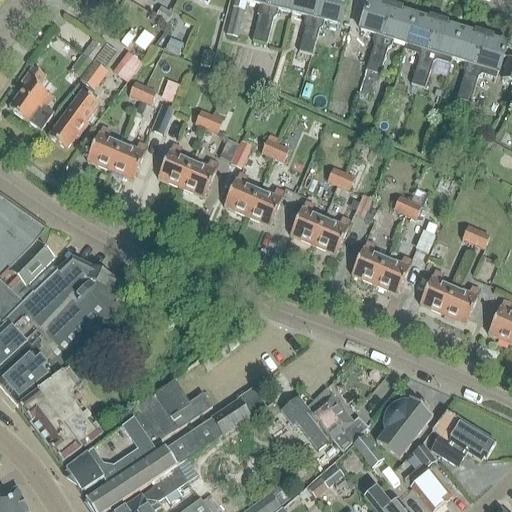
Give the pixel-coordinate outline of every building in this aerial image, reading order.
[(154,2),(151,0),(129,0),(129,2),(148,12),(154,2)] [(245,0),(244,2),(246,3),(259,6),(256,17),(258,17),(265,18),(268,8),(270,0),(245,0)] [(270,0),(268,8),(265,18),(272,20),(275,17),(277,11),(291,14),(294,0),(270,0)] [(294,0),(291,14),(305,18),(303,24),(305,28),(311,29),(314,20),(318,0),(294,0)] [(318,0),(314,20),(311,29),(318,31),(322,29),(324,22),(337,26),(343,0),(318,0)] [(368,3),(359,32),(373,36),(371,42),(373,47),(379,49),(383,39),(393,7),(383,4),(382,8),(368,3)] [(383,39),(379,49),(387,51),(390,48),(392,42),(404,46),(405,46),(414,18),(401,14),(402,10),(393,7),(383,39)] [(172,16),(160,8),(155,17),(166,25),(172,16)] [(232,9),(225,37),(236,40),(243,12),(232,9)] [(258,17),(255,30),(269,34),(272,20),(265,18),(258,17)] [(404,46),(403,52),(417,56),(418,61),(425,63),(428,53),(438,21),(429,18),(427,22),(414,18),(405,46),(404,46)] [(428,53),(425,63),(432,65),(435,62),(448,66),(450,66),(451,60),(450,60),(459,32),(446,28),(447,24),(438,21),(428,53)] [(305,28),(301,41),(315,45),(318,31),(311,29),(305,28)] [(255,30),(252,42),(266,46),(269,34),(255,30)] [(459,32),(450,60),(451,60),(464,64),(462,70),(463,75),(470,77),(473,67),(483,35),(474,32),(472,36),(459,32)] [(473,67),(470,77),(477,79),(481,76),(495,80),(496,74),(505,46),(491,42),(492,38),(483,35),(473,67)] [(301,41),(298,54),(312,57),(315,45),(301,41)] [(69,72),(81,81),(92,65),(103,51),(92,42),(69,72)] [(182,47),(168,42),(164,53),(178,59),(182,47)] [(373,47),(369,59),(383,64),(387,51),(379,49),(373,47)] [(199,66),(209,69),(213,55),(203,53),(199,66)] [(126,85),(133,76),(141,66),(127,55),(120,65),(122,67),(128,72),(121,80),(126,85)] [(511,82),(511,57),(507,56),(499,77),(511,82)] [(369,59),(365,72),(376,75),(379,76),(383,64),(369,59)] [(418,61),(414,74),(428,78),(432,65),(425,63),(418,61)] [(92,65),(81,81),(79,82),(93,93),(107,75),(92,65)] [(40,133),(53,115),(45,109),(51,99),(37,88),(44,78),(32,69),(21,85),(25,87),(8,110),(27,124),(27,123),(40,133)] [(358,96),(357,96),(366,99),(370,87),(372,81),(374,82),(375,76),(376,75),(365,72),(361,84),(358,96)] [(414,74),(411,87),(424,91),(428,78),(414,74)] [(463,75),(460,88),(473,92),(477,79),(470,77),(463,75)] [(176,105),(182,85),(167,81),(162,101),(176,105)] [(139,104),(145,90),(134,85),(128,99),(139,104)] [(460,88),(456,100),(470,104),(473,92),(460,88)] [(86,124),(99,107),(94,103),(97,99),(84,89),(70,107),(71,107),(47,139),(65,152),(75,139),(77,141),(87,126),(86,124)] [(156,95),(145,90),(139,104),(149,109),(156,95)] [(174,112),(161,106),(150,132),(163,138),(174,112)] [(205,132),(211,118),(200,114),(194,127),(205,132)] [(216,137),(222,123),(211,118),(205,132),(216,137)] [(109,173),(121,145),(106,139),(109,133),(101,130),(98,136),(98,135),(86,163),(109,173)] [(252,149),(240,143),(229,167),(240,172),(252,149)] [(271,161),(277,147),(266,143),(260,156),(271,161)] [(135,151),(121,145),(109,173),(132,183),(144,155),(143,155),(146,149),(137,146),(135,151)] [(180,190),(192,163),(178,157),(180,151),(172,147),(169,153),(157,180),(180,190)] [(288,152),(277,147),(271,161),(282,166),(288,152)] [(206,169),(192,163),(180,190),(203,201),(215,173),(214,173),(217,167),(209,163),(206,169)] [(337,189),(343,176),(332,171),(326,185),(337,189)] [(246,219),(258,192),(244,185),(246,180),(238,176),(235,182),(223,209),(246,219)] [(354,180),(344,176),(343,176),(337,189),(348,194),(354,180)] [(415,191),(409,205),(419,210),(426,196),(415,191)] [(272,198),(258,192),(246,219),(269,229),(281,202),(280,201),(283,195),(275,192),(272,198)] [(31,248),(46,231),(0,198),(0,270),(5,274),(31,248)] [(372,202),(362,198),(353,218),(363,222),(372,202)] [(403,219),(409,205),(398,200),(392,214),(403,219)] [(312,248),(324,220),(310,214),(312,208),(304,205),(302,211),(301,210),(289,238),(312,248)] [(419,210),(409,205),(403,219),(413,223),(419,210)] [(338,226),(324,220),(312,248),(335,258),(347,230),(346,230),(349,224),(341,220),(338,226)] [(472,247),(478,234),(467,229),(461,243),(472,247)] [(488,239),(478,234),(472,247),(483,252),(488,239)] [(24,288),(53,260),(37,244),(9,272),(0,281),(0,283),(21,305),(31,296),(24,288)] [(373,287),(385,260),(371,254),(374,248),(365,244),(363,250),(362,250),(350,277),(373,287)] [(33,295),(30,297),(22,305),(10,316),(13,319),(4,328),(0,331),(0,380),(83,294),(74,290),(94,269),(73,258),(71,259),(33,295)] [(399,266),(385,260),(373,287),(397,297),(408,270),(408,269),(410,264),(402,260),(399,266)] [(83,294),(92,298),(112,277),(94,269),(74,290),(83,294)] [(442,317),(454,289),(440,283),(442,277),(434,274),(431,280),(431,279),(419,307),(442,317)] [(92,298),(83,294),(0,380),(0,391),(16,410),(17,409),(61,375),(59,372),(64,368),(120,310),(137,291),(135,289),(134,287),(112,277),(92,298)] [(0,326),(2,325),(4,328),(13,319),(10,316),(22,305),(0,284),(0,326)] [(468,296),(454,289),(442,317),(465,327),(477,299),(476,299),(479,293),(471,290),(468,296)] [(510,347),(511,341),(511,314),(508,313),(510,307),(502,303),(500,309),(499,309),(487,337),(510,347)] [(230,352),(238,346),(232,338),(224,344),(230,352)] [(206,373),(228,356),(220,346),(198,363),(206,373)] [(61,375),(17,409),(61,468),(101,437),(82,411),(78,414),(68,401),(72,399),(73,394),(72,393),(81,387),(69,370),(67,372),(64,368),(59,372),(61,375)] [(188,405),(173,382),(136,411),(140,416),(65,474),(80,497),(103,482),(107,488),(157,455),(153,449),(211,410),(202,396),(188,405)] [(238,403),(164,451),(163,450),(157,455),(107,488),(84,503),(85,504),(90,511),(110,511),(152,484),(176,469),(250,420),(249,420),(263,411),(250,392),(236,401),(238,403)] [(330,398),(310,414),(341,455),(367,430),(357,420),(352,424),(331,397),(330,398)] [(328,445),(306,417),(309,414),(298,399),(279,413),(291,428),(294,426),(316,454),(328,445)] [(383,430),(384,433),(375,444),(398,461),(432,419),(424,413),(428,408),(420,402),(417,407),(409,401),(407,403),(403,403),(401,404),(397,405),(395,406),(393,407),(391,409),(389,410),(388,412),(386,414),(385,416),(384,418),(384,420),(383,422),(383,425),(383,427),(383,430)] [(438,438),(430,452),(457,469),(466,456),(480,464),(483,460),(485,461),(495,445),(461,424),(446,415),(431,433),(438,438)] [(371,471),(383,462),(363,437),(352,447),(371,471)] [(445,504),(451,499),(431,475),(428,477),(425,472),(435,464),(422,448),(412,456),(422,469),(404,483),(411,491),(427,511),(438,511),(446,506),(445,504)] [(320,480),(328,490),(343,478),(334,467),(320,480)] [(186,485),(176,469),(152,484),(155,488),(151,491),(140,499),(121,511),(154,511),(160,509),(157,504),(186,485)] [(14,490),(0,498),(0,511),(26,511),(23,503),(16,489),(14,490)] [(373,511),(404,511),(396,501),(386,510),(381,503),(384,501),(375,490),(363,499),(373,511)] [(275,511),(280,509),(269,495),(245,511),(275,511)] [(207,511),(199,502),(185,511),(207,511)]
